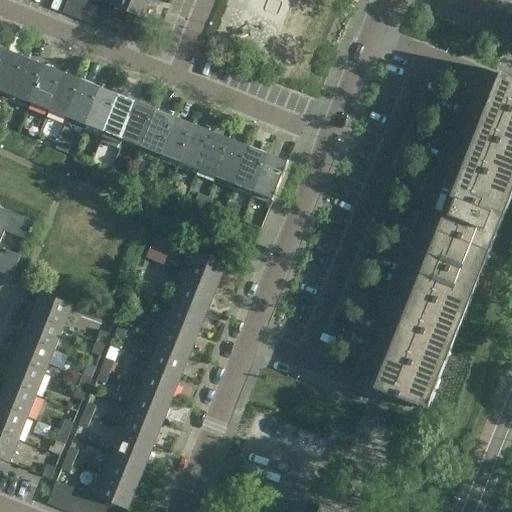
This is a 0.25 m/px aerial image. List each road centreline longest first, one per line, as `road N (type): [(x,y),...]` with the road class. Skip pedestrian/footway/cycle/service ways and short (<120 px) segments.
road 1 (residential): [(251,341),(361,383),(480,75),(374,32)]
road 2 (residential): [(329,140),(251,341)]
road 3 (residential): [(177,82),(0,9)]
road 4 (residential): [(251,341),(184,511)]
road 5 (residential): [(329,140),(177,82)]
